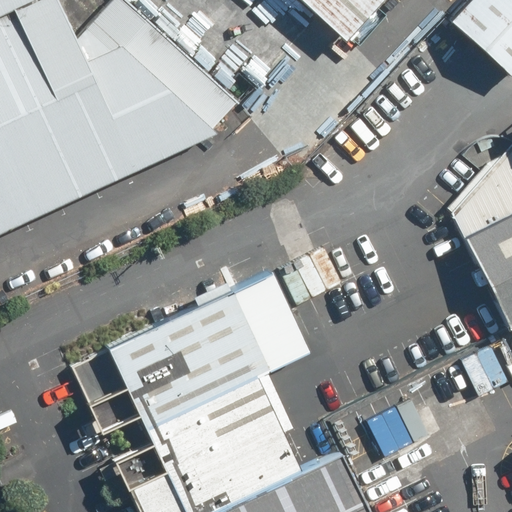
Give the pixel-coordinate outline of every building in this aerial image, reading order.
[(0,0),(0,230),(153,160),(208,132),(235,102),(125,0),(103,0),(86,21),(76,0),(0,0)] [(293,0),(345,46),(386,0),(293,0)] [(511,0),(466,0),(442,26),(502,80),(511,68),(511,0)] [(500,330),(511,323),(511,209),(454,238),(500,330)] [(138,427),(250,373),(264,367),(224,286),(99,347),(138,427)] [(131,511),(204,511),(297,467),(250,373),(138,427),(99,446),(131,511)] [(297,467),(204,511),(362,511),(332,450),(297,467)]
